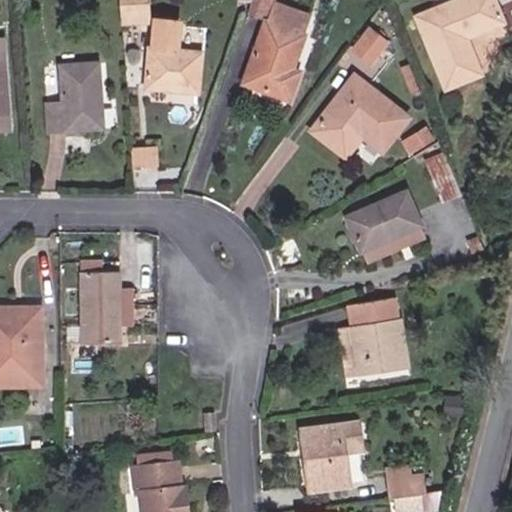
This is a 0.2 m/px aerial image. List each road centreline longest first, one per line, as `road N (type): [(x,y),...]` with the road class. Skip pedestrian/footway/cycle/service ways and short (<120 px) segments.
road 1 (residential): [(259,511),(259,327),(211,238),(144,210),(0,210)]
road 2 (tertiary): [(511,378),(478,511)]
